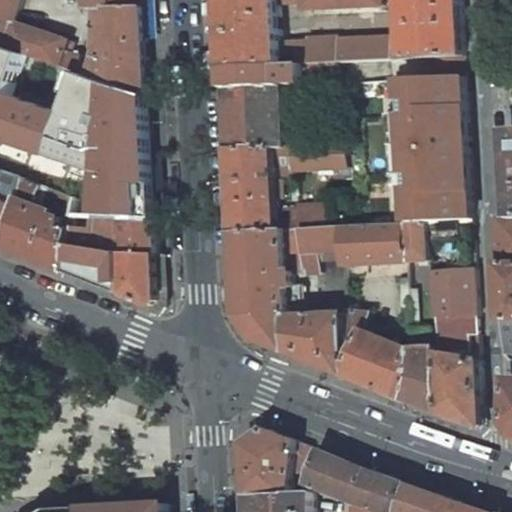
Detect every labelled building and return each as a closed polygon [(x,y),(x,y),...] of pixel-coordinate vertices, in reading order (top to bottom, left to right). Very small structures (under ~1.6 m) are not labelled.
[(152,96),(146,0),(89,0),(89,5),(95,5),(94,12),(104,12),(105,49),(102,60),(88,57),(71,52),(75,42),(18,24),(25,0),(0,0),(0,45),(97,78),(152,96)] [(404,0),(406,36),(335,40),(335,37),(310,38),(310,42),(284,42),(282,5),(309,4),(309,12),(387,8),(386,0),(226,0),(230,67),(286,64),(286,66),(292,66),(306,65),(331,64),(434,59),(467,57),(464,0),(404,0)] [(467,57),(434,59),(435,80),(468,78),(467,57)] [(286,80),(293,79),(292,66),(286,66),(286,64),(230,67),(231,89),(286,86),(286,80)] [(306,79),(332,78),(331,64),(306,65),(306,79)] [(0,101),(50,118),(53,112),(45,110),(51,93),(0,77),(0,101)] [(97,78),(89,131),(89,132),(125,147),(156,157),(152,96),(97,78)] [(384,97),(358,99),(363,194),(365,228),(411,226),(434,224),(462,223),(476,222),(468,78),(435,80),(383,82),(384,97)] [(290,149),(286,86),(231,89),(235,151),(290,149)] [(50,118),(0,101),(0,136),(34,147),(39,128),(45,130),(43,138),(44,145),(86,153),(86,158),(108,162),(106,183),(62,168),(59,173),(29,161),(22,179),(29,182),(53,191),(81,202),(79,219),(86,219),(101,221),(159,220),(156,157),(125,147),(89,132),(89,131),(50,118)] [(287,201),(285,181),(280,181),(280,177),(297,175),(298,172),(351,169),(350,145),(300,147),(300,149),(290,149),(235,151),(240,235),(330,230),(329,204),(299,206),(299,209),(287,209),(287,206),(282,206),(281,201),(287,201)] [(0,245),(13,251),(22,210),(0,202),(4,191),(25,200),(29,182),(22,179),(0,170),(0,245)] [(57,220),(44,214),(53,191),(29,182),(25,200),(22,210),(13,251),(73,274),(76,250),(77,235),(69,232),(71,224),(58,219),(57,220)] [(511,320),(511,217),(502,218),(506,321),(511,320)] [(159,220),(101,221),(101,231),(78,230),(77,235),(76,250),(127,255),(161,256),(159,220)] [(462,223),(434,224),(435,240),(463,238),(462,223)] [(413,263),(436,262),(435,240),(434,224),(411,226),(413,263)] [(350,269),(403,265),(413,263),(411,226),(365,228),(347,229),(349,252),(350,269)] [(297,276),(324,274),(323,261),(341,260),(341,252),(349,252),(347,229),(330,230),(240,235),(244,320),(259,339),(261,340),(352,375),(356,368),(353,315),(321,317),(321,313),(315,313),(315,317),(307,317),(305,286),(298,286),(297,276)] [(127,255),(76,250),(73,274),(129,297),(127,255)] [(127,255),(129,297),(157,308),(164,301),(161,256),(127,255)] [(437,274),(442,345),(444,345),(445,355),(449,413),(488,428),(484,363),(479,362),(476,327),(482,327),(479,271),(437,274)] [(417,350),(372,332),(376,313),(353,310),(353,315),(356,368),(352,375),(420,402),(417,350)] [(445,355),(433,354),(431,328),(415,328),(417,350),(420,402),(449,413),(445,355)] [(318,511),(318,502),(317,495),(310,493),(298,493),(302,442),(273,431),(250,444),(253,511),(318,511)] [(298,493),(310,493),(314,447),(302,442),(298,493)] [(327,452),(315,485),(383,511),(405,511),(416,487),(407,483),(327,452)] [(473,511),(475,508),(416,487),(405,511),(473,511)]
